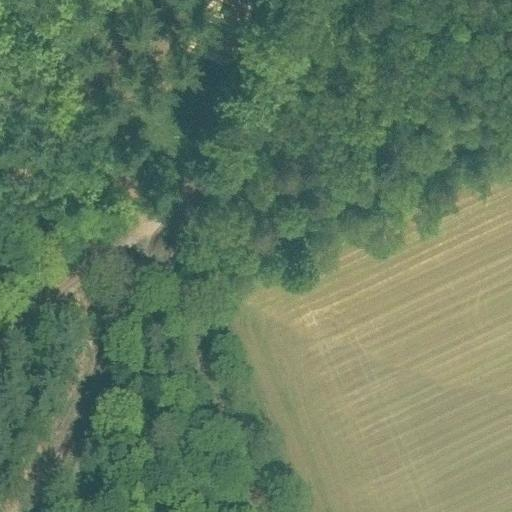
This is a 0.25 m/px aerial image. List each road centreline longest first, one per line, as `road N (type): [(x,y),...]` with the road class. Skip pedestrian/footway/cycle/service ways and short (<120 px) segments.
road 1 (track): [(27,0),(62,33),(152,225)]
road 2 (track): [(152,225),(179,200),(270,0)]
road 3 (track): [(256,511),(163,280)]
road 4 (track): [(0,343),(152,225)]
